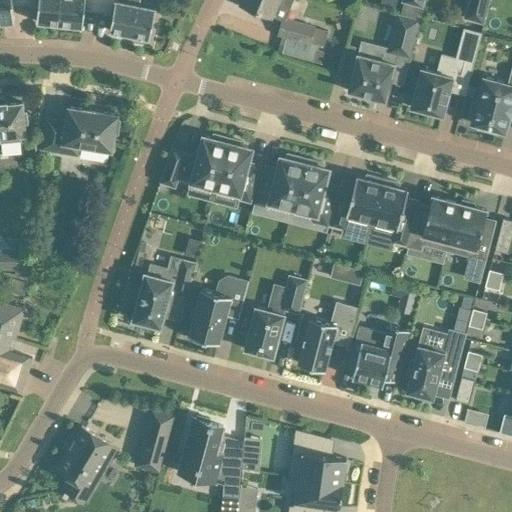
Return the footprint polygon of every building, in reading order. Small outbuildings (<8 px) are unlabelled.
[(0,0),(0,24),(3,24),(3,22),(14,21),(13,4),(26,3),(25,0),(0,0)] [(25,0),(26,3),(38,4),(37,21),(48,22),(47,25),(58,26),(58,23),(59,23),(61,0),(25,0)] [(61,0),(59,23),(83,25),(85,9),(97,10),(98,0),(61,0)] [(98,0),(97,10),(113,13),(110,30),(133,34),(133,37),(147,40),(148,37),(149,37),(154,12),(155,7),(140,4),(117,0),(98,0)] [(292,0),(241,0),(240,3),(272,16),(277,3),(289,7),(292,0)] [(469,0),(465,17),(484,22),(489,0),(469,0)] [(420,19),(423,6),(404,1),(401,14),(420,19)] [(358,53),(353,73),(350,72),(346,85),(349,86),(348,90),(385,99),(395,62),(394,62),(397,53),(410,57),(420,19),(401,14),(398,13),(388,48),(378,45),(374,57),(358,53)] [(315,26),(285,18),(283,18),(283,20),(279,34),(281,35),(278,51),(282,52),(282,53),(313,62),(321,64),(324,51),(316,49),(318,44),(324,46),(328,30),(315,26)] [(442,54),(438,72),(421,67),(410,106),(443,115),(449,90),(465,94),(474,63),(442,54)] [(511,65),(511,66),(508,82),(483,74),(476,103),(474,103),(469,119),(471,120),(471,122),(478,124),(478,125),(497,130),(497,129),(505,131),(509,114),(510,115),(511,108),(511,65)] [(0,136),(1,136),(1,141),(20,139),(20,134),(26,134),(24,123),(28,123),(27,112),(23,112),(23,101),(6,103),(6,101),(0,102),(0,136)] [(66,142),(112,149),(115,133),(118,133),(120,119),(117,119),(118,113),(101,111),(101,110),(85,107),(85,108),(68,105),(66,120),(47,117),(42,148),(65,152),(66,142)] [(191,181),(215,188),(228,137),(213,133),(212,137),(203,134),(197,156),(186,154),(187,152),(172,147),(161,181),(175,186),(178,177),(191,180),(191,181)] [(244,141),(228,137),(215,188),(238,194),(237,198),(251,201),(260,164),(249,161),(252,147),(243,145),(244,141)] [(289,220),(306,157),(288,153),(287,156),(280,154),(277,167),(265,164),(255,202),(269,206),(270,202),(292,208),(289,220)] [(323,166),(324,162),(306,157),(289,220),(290,220),(293,208),(315,214),(314,221),(328,224),(338,184),(326,181),(330,167),(323,166)] [(346,222),(370,229),(383,178),(367,174),(366,177),(357,175),(355,182),(343,179),(331,225),(345,229),(346,222)] [(392,241),(406,245),(415,210),(416,210),(419,199),(406,196),(408,188),(398,186),(399,182),(383,178),(370,229),(393,235),(392,241)] [(422,242),(448,249),(460,202),(432,195),(428,213),(416,210),(415,210),(406,245),(420,249),(422,242)] [(460,202),(448,249),(473,255),(472,260),(485,264),(496,220),(484,217),(487,209),(474,206),(475,203),(462,199),(461,202),(460,202)] [(511,219),(503,217),(497,240),(511,243),(511,239),(511,219)] [(201,240),(189,236),(185,254),(197,257),(201,240)] [(497,240),(495,249),(509,252),(511,243),(497,240)] [(0,248),(0,268),(15,269),(15,249),(0,248)] [(15,249),(15,269),(15,272),(28,272),(29,249),(15,249)] [(38,255),(34,272),(48,275),(51,258),(38,255)] [(141,288),(136,287),(132,302),(137,303),(133,319),(140,321),(139,323),(154,327),(154,324),(161,326),(166,309),(170,310),(175,292),(187,295),(196,262),(183,258),(179,274),(168,271),(169,268),(151,263),(149,273),(145,272),(141,288)] [(334,264),(332,276),(360,282),(363,270),(334,264)] [(490,269),(487,277),(501,281),(503,273),(490,269)] [(245,348),(274,355),(285,313),(283,312),(284,308),(298,311),(306,279),(290,274),(286,287),(280,285),(275,301),(271,300),(268,309),(256,305),(255,307),(251,306),(247,324),(251,325),(245,348)] [(22,293),(26,280),(9,275),(5,289),(22,293)] [(219,341),(225,315),(239,318),(249,279),(248,279),(248,281),(228,276),(220,280),(217,291),(202,287),(198,303),(194,302),(190,317),(194,318),(190,333),(196,335),(195,339),(211,343),(212,339),(219,341)] [(501,281),(487,277),(485,285),(499,289),(501,281)] [(471,309),(473,299),(461,296),(459,306),(471,309)] [(25,308),(6,302),(0,300),(0,383),(22,391),(33,357),(8,349),(11,337),(15,339),(25,308)] [(298,362),(325,369),(332,340),(348,344),(358,307),(344,303),(344,304),(337,302),(335,309),(332,321),(310,316),(298,362)] [(473,308),(471,316),(485,320),(487,312),(473,308)] [(388,330),(358,322),(354,337),(361,339),(352,372),(355,373),(354,377),(375,383),(376,379),(384,381),(386,372),(395,374),(409,318),(398,315),(395,325),(390,323),(388,330)] [(485,320),(471,316),(469,324),(483,328),(485,320)] [(415,396),(430,400),(430,397),(433,397),(439,375),(454,379),(466,333),(449,329),(444,351),(418,344),(414,360),(410,359),(407,374),(410,374),(406,390),(416,393),(415,396)] [(468,350),(466,358),(480,362),(482,354),(468,350)] [(480,362),(466,358),(464,367),(478,371),(480,362)] [(462,376),(455,399),(469,403),(475,379),(462,376)] [(467,409),(465,422),(486,425),(488,412),(467,409)] [(511,414),(504,413),(500,431),(511,434),(511,414)] [(210,418),(198,414),(197,418),(193,417),(189,432),(188,431),(185,441),(187,441),(179,471),(181,471),(181,470),(180,470),(182,463),(225,475),(224,494),(239,495),(237,511),(238,511),(242,469),(243,458),(226,454),(226,456),(216,453),(221,433),(224,425),(210,421),(210,418)] [(82,424),(56,468),(68,476),(60,489),(64,492),(63,493),(67,496),(69,492),(65,490),(62,489),(71,473),(92,485),(106,462),(105,461),(114,445),(116,446),(116,445),(82,424)] [(345,471),(347,457),(328,455),(331,437),(295,428),(289,474),(343,482),(343,480),(345,481),(347,471),(345,471)] [(145,434),(136,464),(158,470),(167,440),(145,434)] [(243,458),(242,469),(257,470),(258,459),(243,457),(243,458)] [(340,507),(343,482),(289,474),(289,475),(298,477),(294,505),(289,504),(288,511),(319,511),(321,504),(340,507)]
